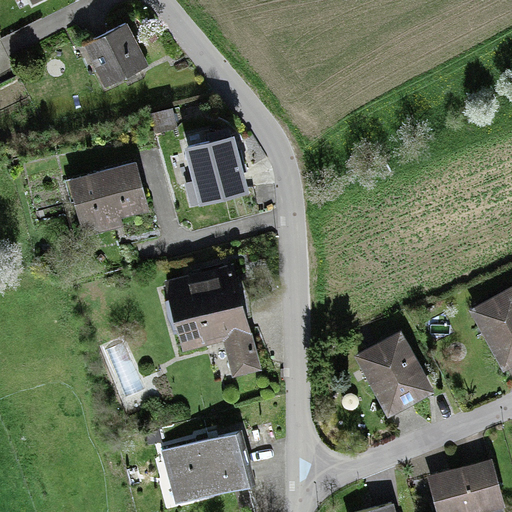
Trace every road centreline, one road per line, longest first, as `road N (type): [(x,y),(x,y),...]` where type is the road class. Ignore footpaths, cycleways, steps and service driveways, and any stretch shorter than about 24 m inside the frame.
road 1 (residential): [(298,471),(283,160),(267,128),(160,0)]
road 2 (residential): [(298,471),(345,462),(511,400)]
